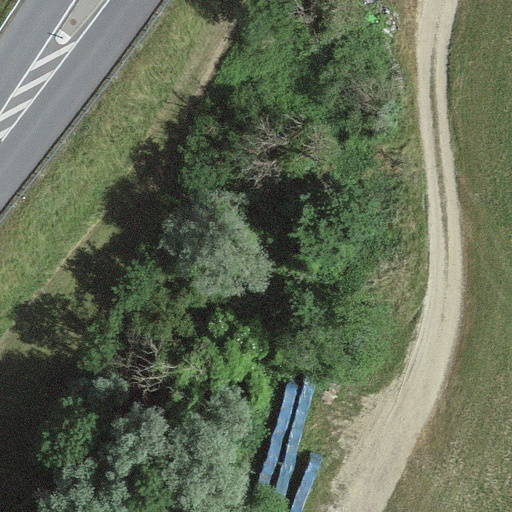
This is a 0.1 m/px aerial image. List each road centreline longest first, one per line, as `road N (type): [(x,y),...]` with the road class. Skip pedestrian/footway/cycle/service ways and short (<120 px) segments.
road 1 (track): [(435,0),(421,70),(446,241),(441,309),(428,373),(360,511)]
road 2 (tertiary): [(0,144),(99,0)]
